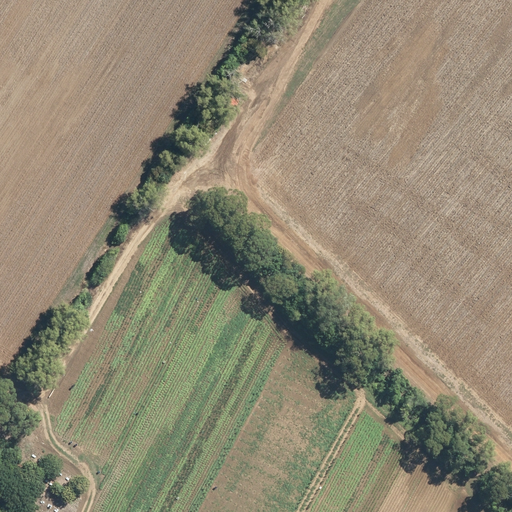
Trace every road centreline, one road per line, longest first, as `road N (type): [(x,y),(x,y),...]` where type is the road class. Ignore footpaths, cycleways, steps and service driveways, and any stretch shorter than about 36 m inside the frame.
road 1 (track): [(33,405),(328,0)]
road 2 (track): [(210,161),(511,484)]
road 3 (track): [(0,378),(99,456),(108,471),(92,511)]
